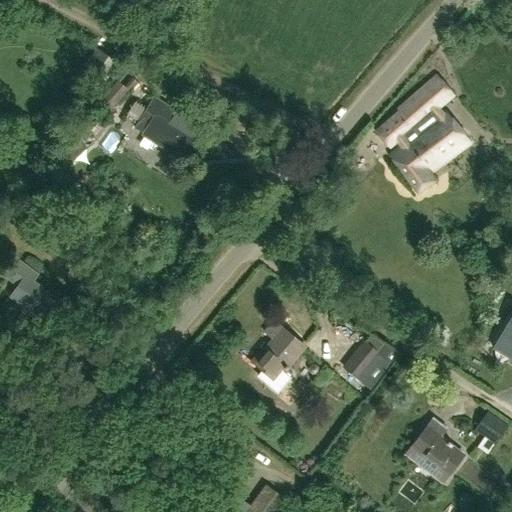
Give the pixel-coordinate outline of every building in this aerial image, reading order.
[(88,59),(103,67),(109,55),(94,47),(88,59)] [(457,91),(470,105),(492,85),(497,91),(511,78),(511,73),(496,56),(457,91)] [(470,142),(445,111),(442,113),(438,108),(453,95),(437,76),(399,109),(400,111),(376,132),(390,147),(401,137),(405,142),(389,154),(417,192),(434,179),(429,173),(470,142)] [(181,158),(200,126),(154,98),(137,126),(146,131),(143,135),(181,158)] [(62,194),(56,180),(48,184),(54,197),(62,194)] [(47,323),(62,302),(33,281),(37,275),(19,261),(7,277),(19,285),(16,288),(20,291),(15,299),(47,323)] [(511,304),(507,311),(508,312),(495,329),(511,342),(511,304)] [(274,320),(264,332),(272,339),(253,362),(276,382),(289,368),(285,365),(300,348),(285,336),(288,332),(274,320)] [(334,345),(335,332),(321,331),(320,343),(334,345)] [(382,342),(354,377),(370,390),(397,351),(382,342)] [(488,410),(473,429),(494,444),(509,425),(488,410)] [(414,451),(446,475),(462,454),(439,436),(444,428),(432,419),(421,434),(424,437),(414,451)] [(242,499),(251,511),(280,511),(285,509),(265,482),(242,499)]
